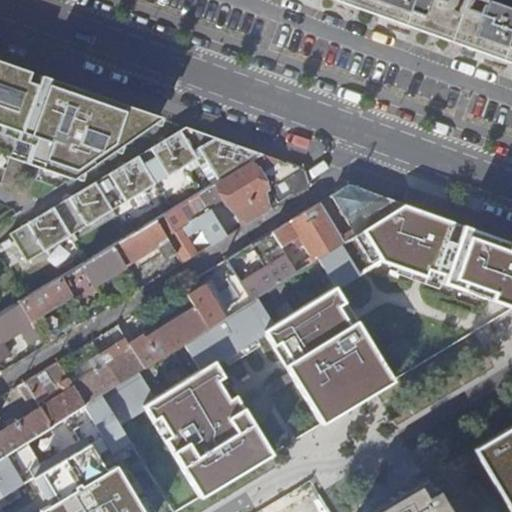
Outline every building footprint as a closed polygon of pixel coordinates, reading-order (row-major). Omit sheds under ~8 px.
[(346,0),(326,0),(377,18),(380,12),(346,0)] [(511,11),(481,0),(346,0),(380,12),(377,18),(394,24),(409,29),(411,23),(462,41),(460,47),(484,56),(506,64),(509,57),(511,58),(511,11)] [(411,23),(409,29),(460,47),(462,41),(411,23)] [(0,212),(6,207),(2,201),(0,202),(0,147),(62,174),(156,118),(73,89),(71,96),(0,69),(0,212)] [(182,127),(7,234),(23,258),(198,153),(216,182),(260,155),(182,127)] [(276,161),(260,155),(216,182),(154,220),(174,252),(180,263),(195,254),(185,238),(201,228),(211,244),(225,236),(205,206),(221,196),(230,212),(235,209),(244,224),(305,188),(301,170),(285,164),(259,179),(256,174),(276,161)] [(380,218),(401,205),(345,185),(328,195),(353,235),(380,218)] [(319,256),(349,237),(346,233),(337,238),(316,203),(268,232),(278,247),(283,244),(286,249),(292,245),(292,242),(291,240),(295,236),(311,261),(313,260),(319,256)] [(349,237),(319,256),(340,290),(386,263),(511,310),(511,309),(511,244),(502,241),(477,232),(452,223),(411,209),(401,205),(380,218),(353,235),(349,237)] [(174,252),(154,220),(120,240),(110,246),(121,262),(130,257),(135,266),(148,258),(143,250),(158,240),(168,256),(174,252)] [(278,247),(268,232),(255,240),(269,264),(238,282),(241,286),(249,300),(250,300),(259,294),(294,272),(278,247)] [(92,284),(123,266),(121,262),(110,246),(60,277),(71,295),(80,311),(101,299),(92,284)] [(303,258),(300,253),(292,258),(295,263),(303,258)] [(60,277),(17,303),(28,321),(71,295),(60,277)] [(206,327),(249,300),(241,286),(231,293),(234,300),(226,305),(209,279),(197,287),(192,278),(180,286),(194,307),(206,327)] [(395,380),(340,290),(278,327),(271,332),(327,421),(395,380)] [(271,332),(278,327),(259,294),(250,300),(249,300),(206,327),(182,342),(201,374),(218,364),(271,332)] [(0,338),(28,322),(28,321),(17,303),(0,313),(0,338)] [(182,342),(206,327),(194,307),(142,338),(140,334),(126,343),(141,367),(182,342)] [(137,370),(141,367),(126,343),(123,337),(97,353),(115,383),(137,370)] [(99,394),(115,383),(97,353),(89,341),(85,343),(94,358),(89,361),(94,370),(69,385),(82,404),(97,395),(99,394)] [(81,405),(82,404),(69,385),(54,361),(42,369),(57,395),(44,403),(29,377),(15,385),(32,410),(37,407),(48,426),(59,419),(81,405)] [(273,453),(218,364),(201,374),(156,401),(137,370),(115,383),(99,394),(118,424),(149,405),(205,494),(273,453)] [(57,395),(42,369),(29,377),(44,403),(57,395)] [(88,418),(108,451),(125,441),(97,395),(82,404),(81,405),(88,418)] [(23,441),(48,426),(37,407),(32,410),(0,430),(0,455),(3,454),(23,441)] [(76,439),(81,436),(95,459),(108,451),(88,418),(70,428),(76,439)] [(511,511),(511,434),(474,459),(507,511),(511,511)] [(27,469),(31,475),(40,491),(95,459),(81,436),(76,439),(36,463),(27,469)] [(23,441),(3,454),(19,482),(25,479),(31,475),(27,469),(36,463),(25,445),(23,441)] [(0,493),(12,486),(19,482),(3,454),(0,455),(0,493)] [(95,459),(40,491),(47,502),(101,469),(95,459)] [(139,511),(134,503),(130,496),(121,481),(110,464),(101,469),(47,502),(37,508),(38,511),(139,511)] [(446,511),(425,478),(370,511),(446,511)]
